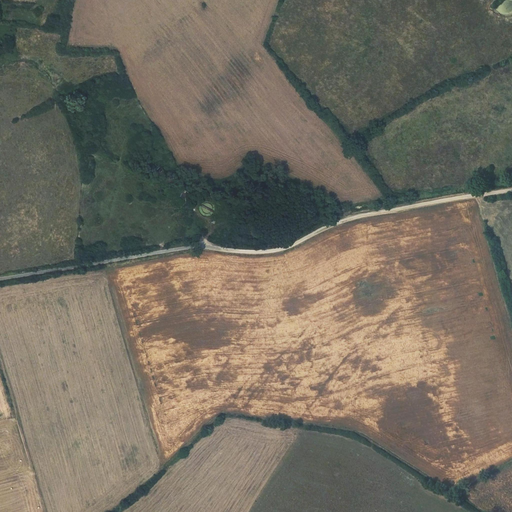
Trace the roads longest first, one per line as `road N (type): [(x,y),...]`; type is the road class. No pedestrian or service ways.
road 1 (track): [(511,191),(346,218),(288,247),(236,253),(207,244)]
road 2 (unclassified): [(207,244),(0,279)]
